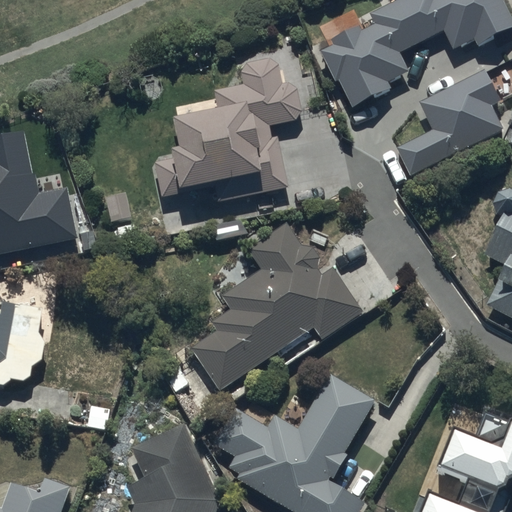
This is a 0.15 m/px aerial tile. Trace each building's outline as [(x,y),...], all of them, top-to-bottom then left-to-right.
[(511,30),(511,15),(504,0),(414,0),(321,47),(353,110),(413,80),(399,54),(442,33),(455,59),(511,30)] [(216,198),(217,210),(287,195),(277,144),(271,145),(268,134),(294,129),(301,120),(297,97),(288,91),(281,92),(278,72),(269,68),(248,72),(242,80),(243,93),(215,97),(218,120),(172,127),(177,156),(171,157),(172,166),(155,169),(159,203),(178,201),(178,203),(216,198)] [(511,126),(511,120),(486,71),(421,105),(436,133),(395,154),(409,181),(511,126)] [(0,263),(79,247),(68,196),(41,201),(37,182),(35,183),(26,139),(0,144),(0,263)] [(108,204),(105,204),(109,229),(131,226),(126,196),(107,199),(108,204)] [(484,261),(505,272),(486,313),(511,324),(511,198),(509,197),(498,200),(493,210),(496,220),(503,226),(484,261)] [(219,398),(312,336),(320,347),(361,319),(332,276),(322,282),(317,276),(319,264),(310,255),(301,252),(286,231),(248,257),(260,277),(223,302),(233,318),(211,332),(216,340),(191,357),(219,398)] [(0,395),(5,396),(13,390),(25,391),(33,386),(34,376),(44,370),(47,352),(40,343),(44,317),(0,311),(0,395)] [(267,436),(235,418),(215,453),(235,464),(229,475),(246,485),(242,492),(277,511),(363,511),(331,494),(348,464),(345,462),(375,410),(328,383),(297,437),(274,424),(267,436)] [(477,445),(455,436),(436,481),(466,493),(458,511),(428,500),(423,511),(508,511),(511,507),(507,499),(511,496),(511,433),(511,434),(486,424),(477,445)] [(183,432),(133,458),(148,488),(131,496),(135,511),(134,511),(221,511),(222,508),(183,432)] [(4,511),(65,511),(71,495),(45,486),(39,501),(12,492),(4,511)]
